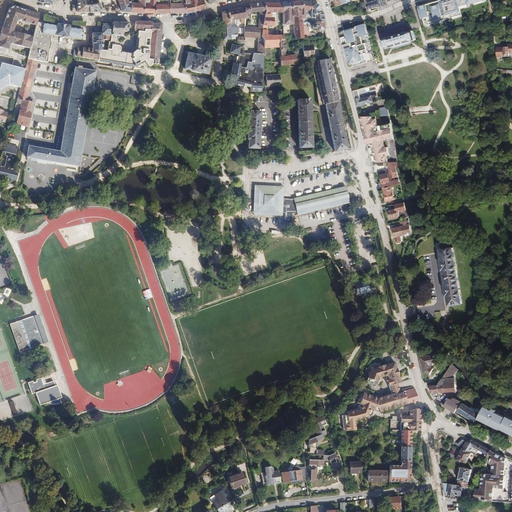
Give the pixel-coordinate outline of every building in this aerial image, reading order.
[(83,11),(89,11),(89,0),(90,0),(76,0),(77,11),(83,11)] [(90,0),(89,0),(89,11),(101,11),(101,10),(99,3),(96,3),(92,4),(91,0),(90,0)] [(117,0),(121,11),(130,12),(130,0),(129,0),(129,3),(127,0),(117,0)] [(130,0),(130,12),(144,12),(144,0),(138,0),(138,3),(131,3),(131,0),(130,0)] [(144,0),(144,12),(154,13),(155,4),(154,0),(144,0)] [(154,0),(155,4),(154,13),(170,13),(169,0),(154,0)] [(184,2),(184,0),(169,0),(170,13),(185,12),(186,12),(184,2)] [(184,0),(184,2),(186,12),(194,10),(192,1),(190,2),(189,0),(184,0)] [(189,0),(190,2),(192,1),(194,10),(205,7),(203,0),(189,0)] [(437,0),(419,6),(425,23),(462,11),(460,5),(475,0),(437,0)] [(302,18),(302,2),(302,1),(295,2),(292,2),(293,19),(302,18)] [(293,24),(293,19),(292,2),(282,3),(282,13),(283,25),(293,24)] [(312,18),(312,3),(302,2),(302,18),(312,18)] [(265,13),(264,3),(248,5),(245,8),(245,13),(250,13),(260,12),(258,24),(258,28),(245,27),(244,37),(258,38),(258,43),(257,43),(257,54),(264,54),(264,48),(264,41),(261,42),(262,26),(265,13)] [(283,40),(283,38),(283,30),(274,30),(274,36),(272,36),(272,35),(267,36),(268,26),(273,27),(274,15),(271,15),(272,13),(282,13),(282,3),(264,3),(265,13),(262,26),(261,42),(264,41),(264,48),(280,47),(280,40),(283,40)] [(315,18),(322,12),(322,11),(321,9),(315,3),(312,3),(312,18),(315,18)] [(39,14),(26,9),(25,10),(14,6),(9,8),(5,20),(7,20),(4,29),(2,28),(0,34),(0,40),(0,41),(0,46),(8,49),(10,42),(14,43),(14,44),(26,48),(27,46),(30,47),(33,37),(29,37),(29,35),(17,32),(17,33),(17,34),(12,32),(13,31),(16,22),(17,23),(18,20),(22,21),(36,25),(37,22),(39,14)] [(245,13),(245,8),(228,11),(229,20),(245,19),(246,19),(245,13)] [(231,39),(237,39),(237,37),(237,35),(231,35),(230,25),(229,20),(228,11),(221,13),(223,40),(231,40),(231,39)] [(324,21),(322,12),(315,18),(315,22),(324,21)] [(315,22),(315,18),(312,18),(302,18),(293,19),(293,24),(294,37),(295,39),(304,38),(303,27),(303,25),(313,24),(312,25),(312,26),(312,27),(312,28),(313,28),(314,28),(314,29),(315,28),(316,28),(317,31),(325,29),(324,21),(315,22)] [(347,21),(340,23),(342,29),(338,31),(339,37),(341,47),(345,59),(346,63),(347,67),(375,59),(368,36),(374,34),(370,20),(362,21),(355,21),(347,21)] [(151,64),(155,64),(158,64),(158,60),(148,59),(151,24),(152,23),(152,22),(135,21),(135,23),(135,28),(135,31),(138,31),(137,38),(138,38),(137,52),(135,53),(134,54),(120,52),(120,48),(119,46),(115,45),(116,35),(111,35),(111,36),(110,36),(109,41),(103,40),(103,42),(101,42),(101,45),(103,45),(102,51),(99,50),(98,60),(114,63),(113,68),(132,71),(133,68),(139,69),(141,68),(142,66),(141,65),(142,63),(144,62),(147,66),(150,67),(151,66),(151,64)] [(51,35),(81,40),(83,30),(69,27),(69,26),(57,24),(57,26),(54,25),(51,25),(37,22),(36,25),(33,37),(30,47),(29,53),(28,57),(28,58),(36,61),(47,63),(50,47),(51,42),(50,42),(51,35)] [(109,41),(110,36),(111,36),(111,35),(116,35),(122,36),(123,31),(127,32),(128,31),(128,23),(112,23),(112,25),(102,25),(101,34),(93,34),(92,49),(78,46),(78,50),(74,49),(73,56),(77,57),(98,60),(99,50),(102,51),(103,45),(101,45),(101,42),(103,42),(103,40),(109,41)] [(158,60),(159,60),(162,27),(162,24),(152,23),(151,24),(148,59),(158,60)] [(305,26),(303,27),(304,38),(314,37),(313,32),(308,32),(308,29),(306,30),(305,26)] [(383,40),(386,49),(416,40),(413,31),(406,33),(404,27),(389,32),(390,38),(383,40)] [(261,92),(264,54),(257,54),(244,53),(244,47),(232,45),(230,53),(238,55),(238,57),(237,56),(235,62),(236,62),(236,64),(233,63),(228,86),(242,89),(243,86),(250,87),(250,91),(261,92)] [(313,45),(302,47),(304,57),(314,55),(313,45)] [(509,47),(495,48),(496,57),(500,57),(500,63),(508,62),(508,56),(509,56),(509,47)] [(212,58),(203,56),(197,55),(188,53),(185,69),(192,70),(192,72),(200,74),(200,72),(208,74),(212,58)] [(295,64),(294,55),(280,57),(280,66),(295,64)] [(36,61),(28,58),(16,103),(21,105),(16,124),(27,127),(28,124),(33,102),(26,101),(36,61)] [(338,102),(329,60),(312,62),(318,105),(325,104),(326,104),(338,102)] [(21,72),(0,66),(0,90),(6,87),(16,90),(21,72)] [(75,68),(60,152),(28,146),(26,157),(79,166),(95,71),(80,69),(81,67),(77,66),(77,68),(75,68)] [(280,75),(266,76),(266,86),(280,86),(280,75)] [(354,91),(358,106),(379,101),(376,89),(367,92),(368,97),(361,99),(359,89),(354,91)] [(310,99),(298,100),(300,148),(312,148),(311,135),(310,110),(310,99)] [(325,104),(334,152),(350,149),(345,123),(342,124),(338,102),(326,104),(325,104)] [(381,116),(390,115),(388,106),(380,108),(381,116)] [(262,111),(251,111),(251,119),(250,119),(249,139),(250,139),(249,148),(260,148),(262,111)] [(384,140),(394,138),(392,123),(378,126),(377,118),(374,119),(373,116),(361,116),(368,144),(371,143),(376,162),(389,162),(387,156),(390,155),(388,146),(385,147),(384,140)] [(15,165),(16,161),(18,155),(16,155),(18,147),(6,144),(0,166),(0,176),(11,180),(10,183),(15,184),(18,172),(14,171),(15,165)] [(391,181),(400,179),(397,168),(391,168),(392,172),(389,173),(391,181)] [(392,186),(401,184),(400,179),(391,181),(389,173),(389,172),(381,174),(384,188),(392,186)] [(254,185),(253,215),(282,216),(283,213),(285,213),(285,220),(285,221),(286,222),(287,223),(288,223),(290,223),(291,222),(292,221),(292,220),(292,213),(297,214),(297,215),(350,202),(346,186),(293,199),(283,198),(284,187),(254,185)] [(384,188),(387,201),(395,199),(392,186),(384,188)] [(398,212),(407,210),(405,202),(396,204),(397,209),(389,211),(391,219),(399,217),(398,212)] [(400,236),(413,233),(410,220),(402,221),(403,226),(393,228),(396,242),(398,243),(401,242),(402,241),(400,236)] [(454,248),(440,250),(442,260),(441,260),(442,270),(443,270),(444,273),(446,283),(446,285),(445,286),(447,296),(448,295),(449,306),(462,304),(454,248)] [(367,280),(354,283),(357,295),(363,294),(364,297),(367,296),(367,293),(370,293),(370,296),(376,294),(374,282),(368,283),(367,280)] [(38,314),(33,316),(42,344),(48,342),(38,314)] [(42,344),(33,316),(9,324),(19,352),(42,344)] [(429,355),(421,357),(423,366),(424,366),(425,372),(430,375),(434,368),(432,367),(432,366),(433,363),(439,362),(437,354),(429,356),(429,355)] [(407,404),(403,392),(401,386),(394,362),(371,369),(366,381),(367,381),(366,383),(374,386),(375,384),(376,384),(379,378),(385,376),(391,394),(377,397),(360,391),(357,398),(356,402),(358,403),(359,403),(357,409),(354,412),(347,412),(347,413),(345,414),(346,431),(353,431),(356,431),(355,421),(367,418),(367,417),(368,417),(372,407),(374,407),(377,408),(379,412),(407,404)] [(455,374),(459,369),(452,363),(444,376),(442,379),(438,385),(438,389),(439,389),(439,393),(457,392),(455,374)] [(60,399),(62,398),(57,385),(55,386),(54,381),(43,385),(41,378),(36,380),(37,382),(34,383),(33,381),(28,383),(32,394),(36,393),(40,405),(49,402),(50,404),(52,404),(57,404),(61,403),(60,399)] [(419,401),(414,388),(403,392),(407,404),(419,401)] [(444,406),(455,413),(466,393),(460,390),(455,399),(453,398),(452,400),(449,398),(444,406)] [(12,401),(9,402),(14,415),(17,414),(12,401)] [(359,403),(358,403),(356,407),(354,410),(347,410),(347,412),(354,412),(357,409),(359,403)] [(458,411),(475,423),(477,419),(480,414),(463,403),(458,411)] [(480,414),(477,419),(499,430),(500,429),(511,435),(511,416),(507,414),(506,417),(495,412),(496,410),(493,408),(492,410),(484,406),(480,414)] [(408,415),(399,415),(399,421),(410,422),(410,430),(420,430),(420,412),(416,409),(408,411),(408,415)] [(338,482),(336,476),(316,479),(317,465),(323,466),(325,461),(329,461),(334,472),(341,468),(338,460),(339,460),(338,457),(337,457),(335,453),(329,456),(323,455),(324,450),(316,449),(316,442),(324,439),(323,436),(327,434),(323,425),(326,424),(322,414),(317,416),(318,417),(312,420),(316,428),(314,429),(317,436),(308,440),(308,444),(310,444),(309,451),(308,451),(309,455),(323,455),(323,460),(309,459),(308,465),(311,465),(310,469),(311,470),(310,481),(309,481),(312,489),(318,487),(318,488),(324,486),(325,487),(331,485),(331,484),(338,482)] [(389,483),(409,481),(411,478),(411,430),(401,430),(401,466),(389,465),(389,483)] [(488,455),(491,450),(472,439),(466,442),(463,440),(457,445),(463,448),(472,453),(476,455),(479,450),(488,455)] [(458,456),(456,460),(466,463),(471,454),(472,453),(463,448),(458,456)] [(493,502),(506,502),(507,492),(504,492),(506,459),(503,458),(495,453),(492,459),(490,464),(492,465),(491,474),(482,473),(481,489),(475,488),(475,500),(493,502)] [(361,462),(349,462),(349,474),(361,473),(361,462)] [(307,482),(305,467),(300,467),(298,466),(296,466),(295,468),(295,470),(282,472),(283,483),(291,482),(294,481),(294,484),(297,483),(299,485),(300,485),(302,483),(307,482)] [(276,484),(281,483),(279,473),(273,474),(273,472),(272,467),(270,467),(265,468),(266,475),(265,476),(265,479),(267,480),(268,485),(273,484),(274,482),(276,484)] [(472,469),(461,467),(459,479),(469,482),(472,469)] [(386,471),(368,470),(368,481),(386,482),(386,471)] [(243,473),(228,478),(231,489),(247,483),(243,473)] [(458,485),(443,483),(445,494),(456,495),(457,494),(464,495),(465,489),(462,488),(463,486),(458,485)] [(218,511),(228,511),(230,511),(227,507),(229,506),(230,507),(232,505),(230,502),(232,502),(224,490),(215,496),(217,500),(213,503),(218,511)] [(399,496),(387,497),(388,510),(393,509),(393,511),(396,511),(395,509),(400,508),(399,496)]
